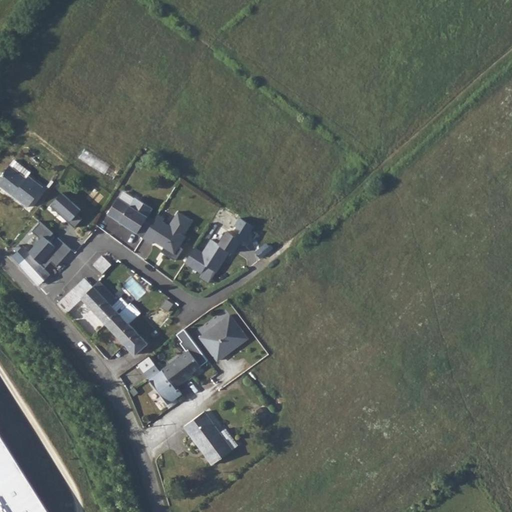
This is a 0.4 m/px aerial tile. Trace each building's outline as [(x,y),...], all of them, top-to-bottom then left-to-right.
[(27,177),(11,165),(10,164),(0,176),(0,184),(28,206),(43,187),(28,175),(27,177)] [(62,192),(51,205),(75,227),(86,214),(62,192)] [(131,203),(135,197),(126,192),(123,197),(131,203)] [(119,197),(108,214),(120,222),(121,220),(130,226),(129,227),(137,233),(153,209),(136,197),(131,205),(119,197)] [(163,221),(156,216),(143,237),(152,244),(154,241),(164,247),(167,249),(164,253),(175,260),(183,248),(180,246),(177,245),(184,234),(193,221),(178,211),(169,225),(163,221)] [(33,230),(41,237),(29,250),(31,252),(45,267),(52,261),(56,266),(71,249),(41,222),(33,230)] [(203,253),(194,247),(185,262),(202,272),(206,265),(216,271),(224,259),(223,255),(227,255),(229,250),(233,252),(241,239),(227,231),(219,244),(211,239),(203,253)] [(17,250),(12,255),(39,284),(49,274),(50,272),(49,271),(45,267),(31,252),(29,250),(23,245),(21,246),(19,244),(16,248),(17,250)] [(104,255),(95,264),(104,272),(112,264),(104,255)] [(85,278),(57,304),(66,313),(83,298),(106,323),(118,311),(124,305),(127,302),(122,297),(119,299),(100,279),(93,286),(85,278)] [(162,328),(176,303),(165,297),(151,322),(162,328)] [(123,310),(131,302),(129,300),(124,305),(118,311),(123,310)] [(118,311),(106,323),(126,344),(135,354),(147,342),(128,322),(139,311),(138,311),(131,302),(123,310),(118,311)] [(205,333),(222,356),(229,351),(228,349),(251,331),(234,310),(205,333)] [(193,345),(167,365),(181,384),(182,383),(198,370),(197,369),(206,361),(193,345)] [(150,355),(139,363),(168,404),(177,397),(187,389),(184,384),(182,385),(181,384),(168,367),(165,368),(156,356),(152,359),(150,355)] [(260,407),(251,413),(260,425),(269,418),(260,407)] [(184,426),(212,464),(232,449),(220,433),(204,411),(184,426)] [(0,511),(51,511),(0,430),(0,511)]
